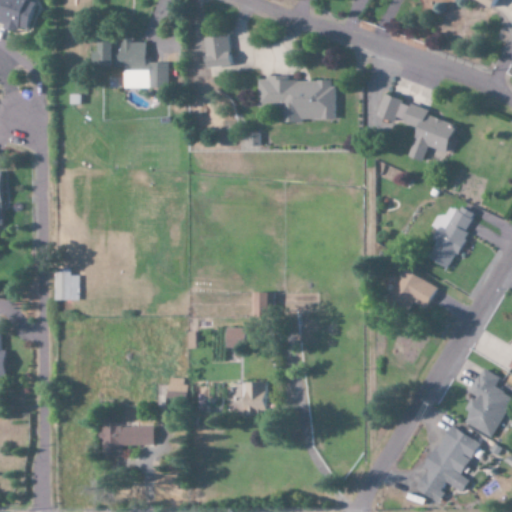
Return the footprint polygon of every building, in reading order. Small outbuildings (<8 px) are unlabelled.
[(0,0),(0,22),(29,33),(39,4),(31,1),(31,0),(0,0)] [(480,0),(496,9),(501,0),(480,0)] [(208,38),(211,73),(235,71),(232,36),(208,38)] [(128,89),(170,89),(170,63),(149,63),(149,44),(134,43),(135,38),(126,38),(126,44),(105,43),(105,52),(101,52),(101,67),(128,68),(128,89)] [(260,80),(260,109),(285,109),(285,124),(304,124),(304,120),(337,120),(337,81),(284,81),(284,76),(270,76),(270,80),(260,80)] [(411,158),(426,162),(430,148),(451,155),(460,127),(430,117),(433,111),(387,95),(381,115),(421,129),(411,158)] [(452,270),(477,221),(452,209),(448,218),(441,214),(434,227),(440,230),(434,242),(438,244),(430,259),(452,270)] [(81,301),(80,277),(73,277),(73,270),(56,270),(57,302),(81,301)] [(428,314),(441,287),(405,270),(393,295),(410,303),(409,305),(428,314)] [(277,294),(255,294),(255,318),(277,318),(277,294)] [(3,352),(3,328),(0,327),(0,388),(1,389),(1,376),(10,376),(9,352),(3,352)] [(245,349),(246,330),(230,329),(229,348),(245,349)] [(493,439),(511,405),(511,396),(497,388),(502,378),(485,368),(471,393),(478,397),(470,411),(472,412),(466,424),(493,439)] [(269,383),(246,384),(247,416),(270,416),(269,383)] [(418,491),(441,504),(447,494),(444,492),(448,484),(465,493),(472,481),(464,477),(482,443),(451,426),(427,470),(429,471),(418,491)] [(105,428),(105,459),(125,458),(125,447),(158,446),(158,427),(105,428)]
